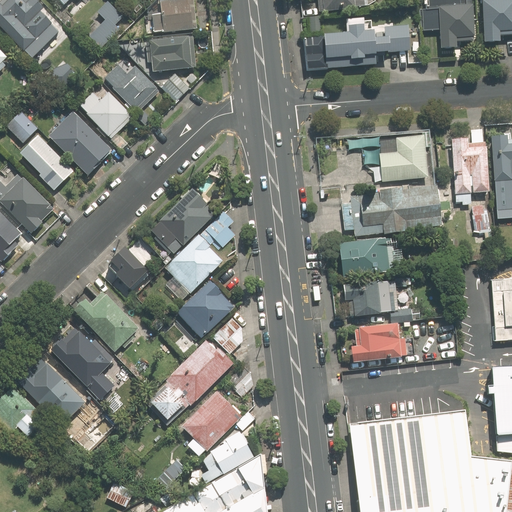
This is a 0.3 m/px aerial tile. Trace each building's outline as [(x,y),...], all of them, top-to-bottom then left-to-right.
[(0,32),(31,64),(60,34),(40,14),(45,9),(36,0),(29,0),(28,2),(26,0),(3,0),(0,3),(0,32)] [(54,0),(62,8),(70,0),(76,0),(82,6),(87,0),(54,0)] [(159,0),(160,7),(152,7),(153,34),(197,33),(195,0),(159,0)] [(317,0),(318,14),(367,12),(366,0),(317,0)] [(473,42),(472,0),(423,0),(424,10),(419,10),(420,34),(439,33),(439,52),(455,51),(455,42),(473,42)] [(511,0),(497,2),(496,0),(480,0),(483,46),(499,45),(498,37),(511,36),(511,0)] [(128,25),(107,2),(95,14),(102,22),(88,36),(101,50),(128,25)] [(375,57),(408,55),(406,26),(383,28),(384,41),(373,42),(373,36),(364,36),(363,28),(348,29),(348,37),(321,39),(323,72),(376,69),(375,57)] [(193,38),(146,43),(149,76),(196,71),(193,38)] [(321,39),(303,40),(307,74),(323,72),(321,39)] [(97,59),(86,48),(73,60),(84,72),(97,59)] [(124,58),(103,80),(137,114),(159,91),(124,58)] [(79,79),(62,61),(46,77),(62,95),(79,79)] [(190,88),(176,74),(163,88),(177,102),(190,88)] [(101,87),(80,108),(109,139),(131,119),(101,87)] [(38,130),(21,112),(5,127),(21,145),(38,130)] [(113,153),(72,112),(46,138),(87,179),(113,153)] [(452,140),(456,202),(461,202),(461,206),(470,205),(469,193),(487,192),(483,128),(469,129),(470,139),(452,140)] [(430,149),(428,131),(421,131),(421,136),(377,140),(380,186),(427,182),(425,149),(430,149)] [(511,143),(510,143),(509,136),(489,137),(496,219),(511,217),(511,143)] [(39,138),(20,156),(54,192),(73,174),(39,138)] [(5,189),(0,182),(0,203),(31,236),(41,226),(39,224),(52,211),(18,176),(5,189)] [(437,186),(350,195),(355,237),(441,227),(437,186)] [(173,256),(209,220),(204,214),(208,210),(190,192),(150,233),(173,256)] [(486,204),(472,206),(475,234),(489,233),(486,204)] [(226,229),(233,221),(223,212),(202,237),(219,252),(234,235),(226,229)] [(0,214),(0,264),(1,265),(26,241),(0,214)] [(165,287),(182,303),(223,262),(198,237),(165,270),(174,278),(165,287)] [(391,242),(341,246),(344,280),(393,276),(391,242)] [(123,249),(108,265),(117,273),(111,279),(126,293),(147,272),(123,249)] [(511,276),(491,279),(496,341),(511,340),(511,276)] [(391,321),(419,319),(418,306),(411,307),(411,303),(398,304),(396,281),(340,286),(342,303),(350,302),(351,320),(378,317),(377,312),(390,311),(391,321)] [(236,308),(210,282),(177,315),(203,341),(236,308)] [(75,310),(73,314),(114,354),(138,329),(102,294),(89,307),(84,302),(79,305),(75,310)] [(242,343),(241,330),(230,320),(212,339),(230,356),(242,343)] [(350,361),(407,357),(406,340),(399,341),(398,324),(356,327),(356,337),(353,337),(353,348),(349,348),(350,361)] [(74,329),(50,354),(100,403),(115,388),(101,374),(110,365),(74,329)] [(216,352),(206,343),(148,403),(168,423),(177,413),(183,418),(231,367),(224,361),(227,358),(218,350),(216,352)] [(85,404),(37,357),(13,382),(60,429),(85,404)] [(132,375),(119,361),(111,369),(124,383),(132,375)] [(511,453),(511,366),(491,368),(497,452),(511,453)] [(251,389),(250,375),(242,367),(229,380),(235,386),(232,389),(241,399),(251,389)] [(13,388),(0,400),(0,425),(10,436),(16,430),(26,440),(46,421),(13,388)] [(241,415),(217,390),(182,424),(193,436),(187,442),(199,455),(241,415)] [(255,417),(249,410),(236,421),(242,428),(255,417)] [(349,424),(358,511),(505,511),(509,467),(509,462),(469,457),(464,411),(349,424)] [(211,448),(212,450),(203,458),(209,468),(202,472),(207,481),(254,455),(239,428),(225,436),(227,439),(211,448)] [(222,511),(264,487),(261,454),(162,511),(222,511)] [(185,469),(175,460),(156,479),(165,489),(185,469)] [(112,484),(105,498),(125,508),(132,494),(112,484)] [(267,511),(264,487),(222,511),(267,511)]
